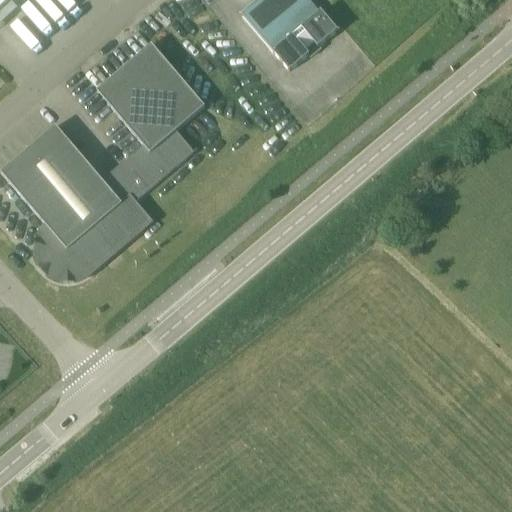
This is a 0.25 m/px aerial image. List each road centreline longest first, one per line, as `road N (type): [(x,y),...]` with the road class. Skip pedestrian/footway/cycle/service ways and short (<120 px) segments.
road 1 (tertiary): [(99,390),(511,41)]
road 2 (unclassified): [(0,121),(141,0)]
road 3 (unclassified): [(99,390),(0,280)]
road 4 (tertiary): [(0,474),(99,390)]
